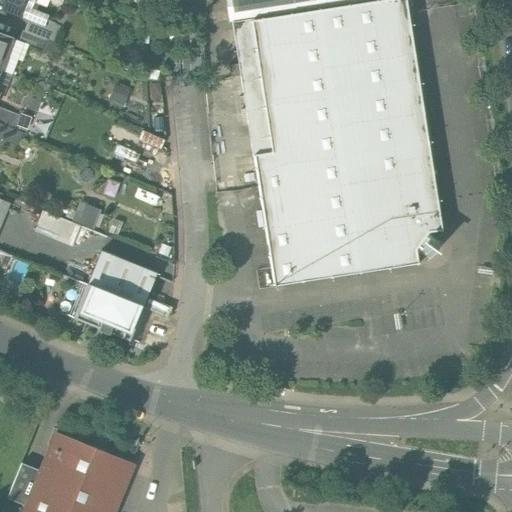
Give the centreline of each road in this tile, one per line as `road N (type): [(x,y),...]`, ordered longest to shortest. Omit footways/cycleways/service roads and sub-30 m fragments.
road 1 (unclassified): [(175,401),(191,310),(192,213),(178,79)]
road 2 (unclassified): [(0,337),(175,401)]
road 3 (unclassified): [(223,413),(391,442)]
road 4 (unclassified): [(511,350),(485,402),(391,442)]
road 5 (unclassified): [(391,442),(511,459)]
